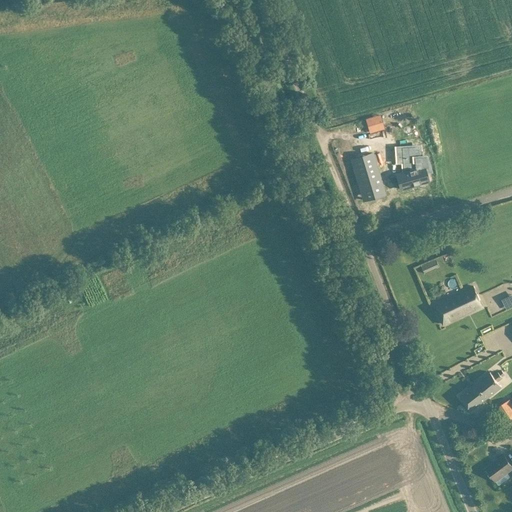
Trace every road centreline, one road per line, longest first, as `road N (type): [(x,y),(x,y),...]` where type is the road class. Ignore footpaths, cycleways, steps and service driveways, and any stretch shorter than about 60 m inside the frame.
road 1 (track): [(392,411),(224,0)]
road 2 (unclassified): [(158,511),(425,397)]
road 3 (unclassified): [(425,397),(361,233)]
road 4 (unclassified): [(361,233),(511,189)]
road 5 (unclassified): [(361,233),(308,106)]
road 6 (unclassified): [(473,511),(425,397)]
